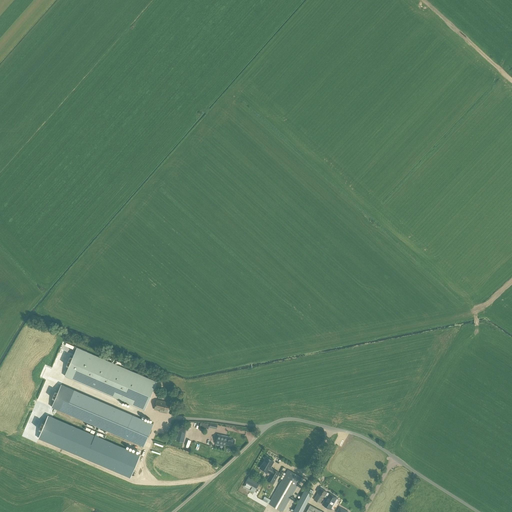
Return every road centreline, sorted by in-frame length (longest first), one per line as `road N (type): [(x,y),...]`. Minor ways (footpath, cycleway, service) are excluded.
road 1 (unclassified): [(173,511),(282,420),(366,440),(477,511)]
road 2 (track): [(421,0),(511,83)]
